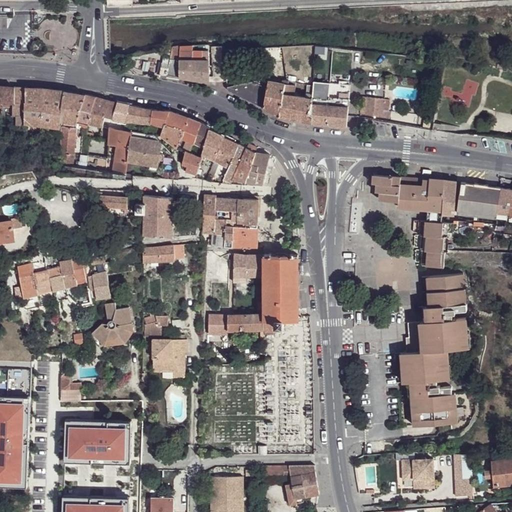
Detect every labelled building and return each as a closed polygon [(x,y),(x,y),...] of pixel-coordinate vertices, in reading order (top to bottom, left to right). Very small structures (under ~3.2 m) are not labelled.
[(169,67),(167,75),(180,77),(180,45),(172,47),(169,67)] [(180,45),(180,77),(209,83),(209,51),(193,50),(194,45),(180,45)] [(212,47),(213,79),(223,79),(222,56),(219,56),(219,46),(212,47)] [(161,67),(160,74),(167,75),(169,67),(161,67)] [(283,92),(285,83),(287,80),(283,80),(282,83),(269,80),(268,82),(257,80),(227,87),(228,91),(263,108),(279,116),(283,92)] [(283,92),(279,116),(311,122),(312,117),(309,116),(312,99),(306,97),(294,95),(296,85),(295,85),(296,82),(287,80),(285,83),(283,92)] [(312,117),(311,122),(328,124),(330,97),(331,83),(314,81),(313,85),(312,99),(309,116),(312,117)] [(351,85),(331,83),(330,97),(350,99),(351,85)] [(2,86),(2,103),(14,104),(15,87),(2,86)] [(14,104),(15,125),(25,125),(26,88),(15,87),(14,104)] [(25,125),(26,137),(39,138),(41,127),(45,89),(26,88),(25,125)] [(62,111),(64,91),(54,89),(45,89),(41,127),(60,129),(60,126),(61,123),(62,111)] [(62,111),(61,123),(77,125),(77,123),(77,122),(77,120),(85,94),(64,91),(62,111)] [(85,94),(77,120),(88,123),(97,97),(85,94)] [(88,123),(88,124),(103,127),(103,125),(105,116),(109,118),(112,118),(117,102),(113,102),(97,97),(88,123)] [(330,97),(328,124),(347,127),(350,99),(330,97)] [(386,100),(368,97),(366,107),(364,114),(383,117),(386,100)] [(117,102),(112,118),(115,119),(114,122),(125,124),(126,122),(126,121),(130,105),(117,102)] [(130,105),(126,121),(144,123),(144,126),(150,126),(151,123),(153,109),(146,109),(130,105)] [(153,109),(151,123),(156,124),(164,127),(164,124),(184,131),(189,117),(169,110),(153,109)] [(190,142),(186,151),(189,152),(193,144),(201,122),(189,117),(184,131),(181,138),(190,142)] [(379,119),(377,127),(385,128),(386,121),(379,119)] [(201,122),(193,144),(204,148),(211,126),(201,122)] [(164,127),(161,134),(161,136),(162,136),(177,149),(181,138),(184,131),(164,124),(164,127)] [(60,129),(59,164),(73,166),(77,127),(60,126),(60,129)] [(77,127),(73,166),(80,167),(82,155),(83,128),(77,127)] [(117,146),(113,172),(126,174),(128,162),(132,131),(118,129),(110,127),(108,145),(117,146)] [(203,153),(203,154),(215,161),(225,137),(210,129),(204,148),(202,153),(203,153)] [(132,131),(128,162),(137,163),(137,161),(149,163),(148,165),(158,166),(160,158),(163,159),(163,154),(163,153),(161,152),(162,144),(157,138),(154,135),(150,134),(132,131)] [(225,137),(215,161),(229,167),(239,144),(225,137)] [(229,167),(224,179),(232,183),(233,179),(232,179),(246,148),(239,144),(229,167)] [(108,145),(107,159),(115,160),(117,146),(108,145)] [(246,148),(232,179),(233,179),(246,181),(256,153),(246,148)] [(188,166),(186,171),(197,174),(202,158),(189,152),(186,151),(183,165),(188,166)] [(256,153),(246,181),(264,184),(270,155),(269,154),(269,153),(258,152),(258,153),(256,153)] [(113,172),(115,160),(107,159),(82,155),(80,167),(113,172)] [(413,209),(415,178),(401,177),(401,176),(377,175),(376,183),(380,184),(379,192),(383,192),(383,200),(399,201),(398,208),(413,209)] [(415,178),(413,209),(427,210),(427,221),(442,222),(442,213),(445,179),(430,178),(430,179),(415,178)] [(457,180),(445,179),(442,213),(455,214),(457,180)] [(461,182),(457,213),(497,218),(497,213),(501,187),(461,182)] [(511,188),(501,187),(497,213),(508,215),(511,198),(511,188)] [(101,191),(93,191),(92,215),(103,216),(103,208),(106,208),(107,206),(109,206),(109,214),(125,215),(125,207),(128,207),(129,197),(101,195),(101,191)] [(136,203),(136,213),(145,213),(144,223),(144,235),(173,238),(173,197),(144,195),(144,203),(138,203),(136,203)] [(204,195),(204,212),(216,213),(217,197),(216,195),(204,195)] [(216,213),(216,221),(226,221),(226,225),(234,226),(237,226),(239,198),(217,197),(216,213)] [(237,226),(258,228),(258,223),(259,199),(239,198),(237,226)] [(204,212),(203,232),(217,233),(225,233),(226,225),(226,221),(216,221),(216,213),(204,212)] [(136,213),(136,216),(139,216),(139,220),(141,220),(141,223),(143,223),(144,223),(145,213),(136,213)] [(0,221),(0,241),(15,240),(13,228),(22,227),(21,219),(12,220),(0,221)] [(426,221),(425,236),(427,236),(442,237),(443,222),(442,222),(427,221),(426,221)] [(225,233),(225,247),(234,247),(234,226),(226,225),(225,233)] [(234,226),(234,247),(257,248),(258,228),(237,226),(234,226)] [(225,233),(217,233),(217,246),(225,247),(225,233)] [(427,236),(426,251),(428,251),(443,252),(444,237),(442,237),(427,236)] [(143,248),(144,262),(175,260),(175,259),(185,258),(184,244),(174,245),(157,247),(143,248)] [(428,251),(427,266),(444,267),(445,252),(443,252),(428,251)] [(234,254),(234,282),(241,282),(241,276),(247,276),(265,276),(264,254),(257,255),(247,255),(234,254)] [(277,331),(277,328),(277,321),(284,321),(298,321),(298,316),(298,254),(264,254),(265,276),(265,303),(265,309),(265,314),(265,329),(265,331),(265,334),(272,334),(272,331),(277,331)] [(92,258),(93,265),(105,263),(105,256),(92,258)] [(72,259),(76,279),(86,276),(82,257),(72,259)] [(61,266),(66,287),(78,284),(76,279),(72,259),(60,261),(61,266)] [(215,262),(214,282),(229,283),(230,263),(215,262)] [(18,290),(20,299),(24,298),(39,294),(31,263),(18,266),(22,289),(18,290)] [(49,269),(53,290),(66,287),(61,266),(49,269)] [(53,290),(49,269),(34,273),(39,294),(53,290)] [(95,289),(97,299),(112,297),(107,272),(92,275),(95,289)] [(426,320),(453,319),(452,313),(455,313),(456,312),(456,311),(467,310),(467,309),(466,303),(467,303),(466,288),(464,288),(463,274),(428,276),(429,291),(430,306),(425,306),(426,320)] [(78,300),(79,308),(94,305),(93,298),(78,300)] [(105,304),(108,323),(103,323),(92,333),(103,344),(105,342),(124,339),(126,342),(134,331),(130,307),(117,309),(115,302),(105,304)] [(144,325),(145,337),(162,337),(162,325),(168,325),(169,315),(156,315),(155,311),(149,313),(151,318),(145,320),(146,324),(144,325)] [(228,314),(229,330),(265,329),(265,314),(259,313),(228,314)] [(229,330),(228,314),(209,314),(209,334),(228,334),(229,330)] [(447,349),(465,347),(464,333),(468,333),(466,317),(453,319),(426,320),(412,322),(412,331),(409,331),(410,337),(411,352),(447,349)] [(187,353),(187,339),(154,339),(154,370),(175,370),(175,376),(185,376),(185,375),(185,365),(184,365),(184,360),(181,360),(181,353),(185,353),(187,353)] [(447,349),(411,352),(405,352),(401,353),(404,382),(411,382),(413,411),(417,411),(418,425),(453,422),(452,408),(456,407),(455,392),(452,392),(452,387),(451,386),(443,387),(440,387),(440,386),(439,385),(437,385),(436,380),(450,379),(447,349)] [(70,375),(62,375),(61,390),(81,389),(81,382),(70,381),(70,375)] [(405,458),(406,473),(414,473),(414,477),(420,477),(420,486),(433,487),(434,458),(405,458)] [(493,482),(494,486),(505,485),(511,484),(511,459),(491,461),(493,482)] [(286,485),(290,505),(297,504),(296,499),(303,498),(320,494),(316,470),(315,465),(314,464),(289,465),(290,475),(291,474),(293,483),(286,485)] [(267,465),(267,475),(283,475),(283,465),(267,465)] [(243,511),(243,475),(211,475),(212,511),(243,511)] [(456,483),(458,496),(474,493),(472,480),(456,483)] [(175,511),(176,499),(153,498),(152,511),(175,511)] [(496,511),(490,503),(474,505),(478,510),(478,511),(479,511),(496,511)]
